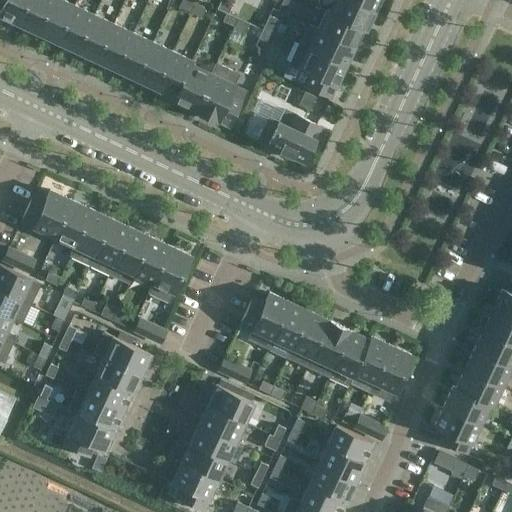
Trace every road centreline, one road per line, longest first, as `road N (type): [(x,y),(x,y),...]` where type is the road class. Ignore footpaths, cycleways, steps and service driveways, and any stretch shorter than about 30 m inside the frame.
road 1 (tertiary): [(320,224),(344,213),(360,193),(456,0)]
road 2 (tertiary): [(38,107),(258,209)]
road 3 (residential): [(447,328),(370,511)]
road 4 (residential): [(320,224),(345,283),(447,328)]
road 5 (residential): [(189,357),(258,209)]
road 6 (residential): [(447,328),(511,190)]
road 7 (residential): [(166,463),(210,367),(189,357)]
road 8 (residential): [(189,357),(167,347),(125,438)]
